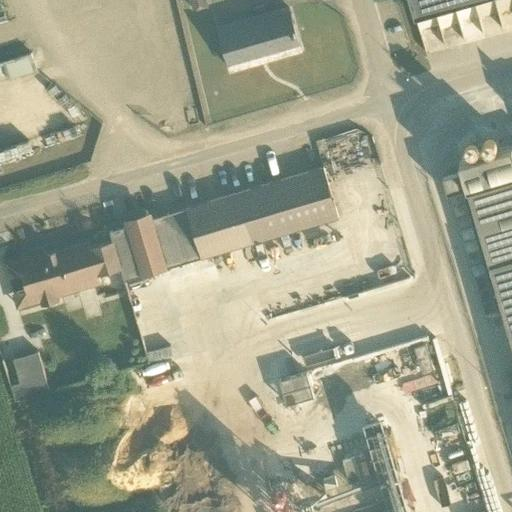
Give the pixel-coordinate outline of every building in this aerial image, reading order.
[(205,0),(187,0),(191,12),(208,7),(205,0)] [(409,0),(414,16),(470,0),(409,0)] [(287,8),(218,28),(230,70),(299,50),(287,8)] [(31,56),(3,65),(7,80),(36,70),(31,56)] [(511,146),(458,162),(461,172),(442,177),(447,194),(466,188),(488,265),(511,258),(511,146)] [(112,241),(120,269),(124,281),(338,218),(323,168),(109,232),(112,241)] [(120,269),(112,241),(90,248),(88,244),(55,254),(54,252),(44,255),(43,250),(21,256),(22,260),(4,265),(8,279),(21,275),(26,290),(31,289),(35,302),(100,284),(97,276),(120,269)] [(511,258),(488,265),(511,346),(511,258)] [(31,289),(26,290),(13,294),(17,308),(35,302),(31,289)] [(19,383),(10,386),(14,400),(48,391),(37,353),(12,360),(19,383)]
